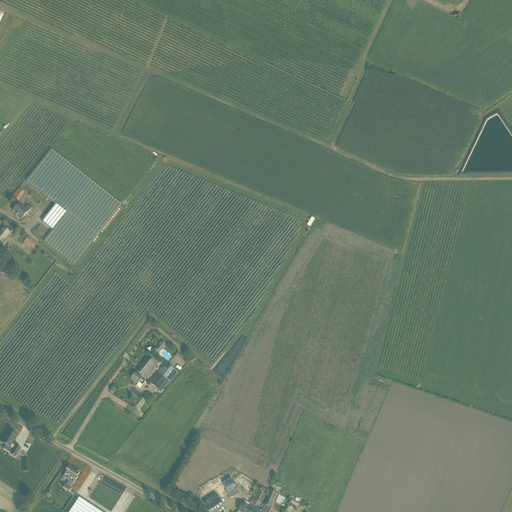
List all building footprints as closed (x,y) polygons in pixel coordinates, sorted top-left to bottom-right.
[(42,222),(52,230),(44,241),(74,265),(121,205),(90,181),(51,150),(26,181),(55,205),(42,222)] [(19,201),(24,193),(18,188),(12,197),(19,201)] [(24,210),(22,208),(19,205),(13,212),(16,215),(16,216),(21,220),(31,209),(27,206),(24,210)] [(5,240),(10,233),(4,228),(0,232),(0,244),(3,247),(7,242),(5,240)] [(28,237),(24,242),(32,249),(36,243),(28,237)] [(161,342),(155,349),(159,352),(165,345),(161,342)] [(147,379),(158,366),(148,358),(137,372),(143,377),(146,379),(147,379)] [(169,382),(177,372),(165,363),(157,373),(169,382)] [(161,392),(169,382),(157,373),(150,382),(150,383),(161,392)] [(142,386),(146,382),(136,374),(131,379),(135,382),(134,382),(138,385),(139,383),(142,386)] [(47,417),(57,423),(64,414),(60,412),(61,411),(63,412),(63,411),(60,409),(54,417),(50,414),(47,417)] [(13,450),(11,454),(10,455),(15,458),(20,449),(15,446),(15,447),(12,445),(16,436),(8,432),(2,444),(6,446),(13,450)] [(46,472),(51,464),(41,457),(35,465),(46,472)] [(68,468),(65,471),(67,472),(64,475),(71,480),(70,481),(73,483),(80,473),(76,470),(75,471),(69,467),(68,468)] [(239,494),(235,487),(232,480),(223,484),(231,498),(239,494)] [(72,489),(70,488),(67,485),(66,485),(65,484),(62,488),(69,492),(72,489)] [(257,511),(269,511),(272,508),(271,508),(277,494),(271,491),(268,496),(268,497),(262,511),(259,509),(257,511)] [(221,511),(222,511),(225,509),(226,510),(227,509),(219,496),(205,506),(208,511),(221,511)] [(99,511),(79,498),(69,511),(99,511)] [(238,511),(257,511),(259,509),(255,507),(245,501),(243,504),(238,511)]
